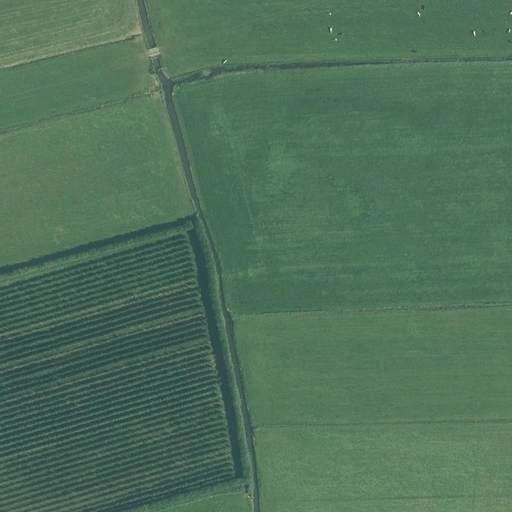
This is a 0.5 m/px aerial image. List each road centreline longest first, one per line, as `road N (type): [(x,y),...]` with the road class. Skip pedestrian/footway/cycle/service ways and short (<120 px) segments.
road 1 (track): [(0,104),(368,0)]
road 2 (track): [(198,233),(243,472)]
